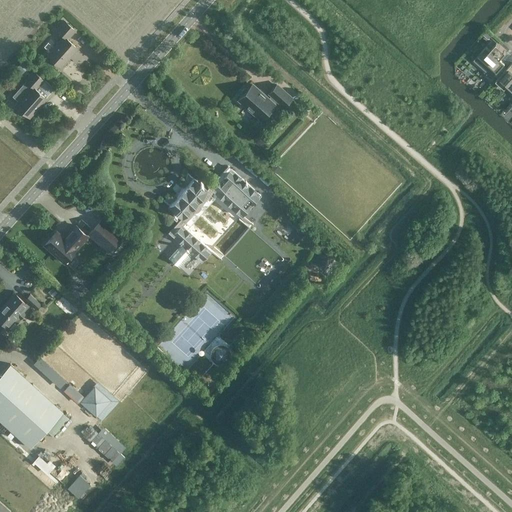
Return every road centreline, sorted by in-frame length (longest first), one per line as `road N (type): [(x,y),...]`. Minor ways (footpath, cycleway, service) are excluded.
road 1 (unknown): [(259,0),(247,17),(431,186),(387,234),(399,247),(337,320),(372,352),(376,379),(396,381),(511,484)]
road 2 (tertiary): [(0,232),(207,0)]
